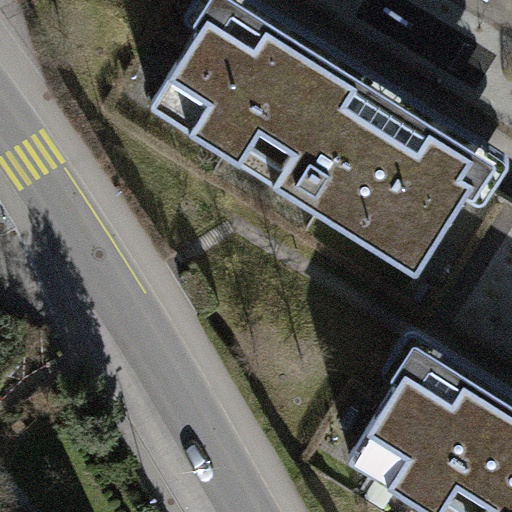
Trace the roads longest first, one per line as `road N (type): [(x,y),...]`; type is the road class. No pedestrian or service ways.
road 1 (tertiary): [(245,511),(87,248)]
road 2 (tertiary): [(87,248),(0,112)]
